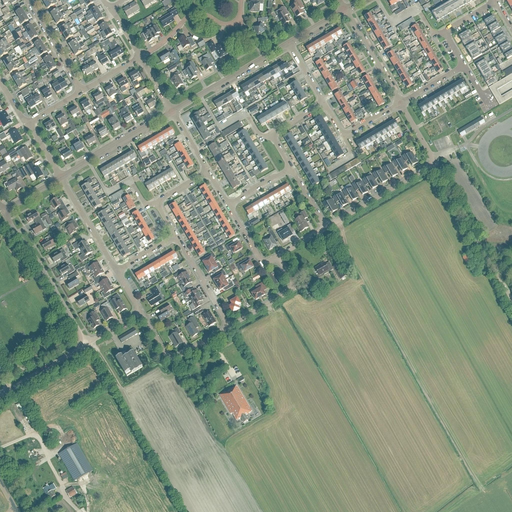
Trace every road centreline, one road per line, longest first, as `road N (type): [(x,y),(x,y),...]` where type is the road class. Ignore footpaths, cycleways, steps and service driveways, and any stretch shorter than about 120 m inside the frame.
road 1 (residential): [(325,227),(434,163),(400,103)]
road 2 (residential): [(86,344),(3,211)]
road 3 (residential): [(139,57),(191,15),(235,23),(241,0)]
road 4 (tertiary): [(287,43),(171,112)]
